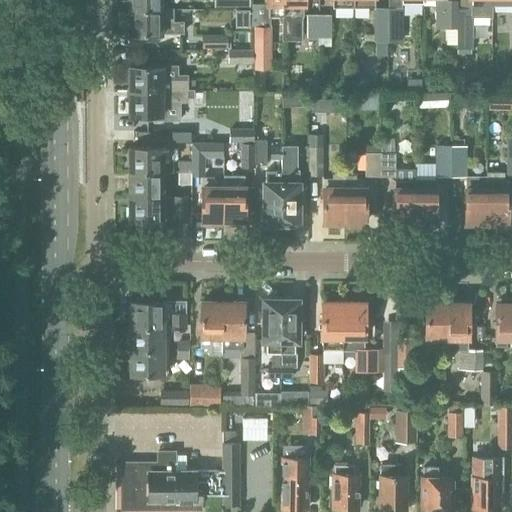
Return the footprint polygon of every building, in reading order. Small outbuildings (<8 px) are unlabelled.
[(128,0),(129,9),(161,9),(160,0),(128,0)] [(214,0),(214,9),(249,9),(248,0),(214,0)] [(285,0),(266,0),(267,5),(268,5),(269,16),(270,16),(281,16),(285,16),(285,0)] [(285,0),(285,16),(281,16),(281,41),(294,42),(294,16),(302,16),(302,4),(304,5),(303,0),(285,0)] [(354,9),(354,0),(331,0),(332,9),(354,9)] [(354,0),(354,9),(373,9),(374,9),(373,0),(354,0)] [(456,29),(456,9),(457,0),(435,0),(435,29),(456,29)] [(472,9),(472,17),(491,17),(492,6),(491,0),(470,0),(471,9),(472,9)] [(161,9),(129,9),(129,34),(161,34),(161,33),(182,33),(182,28),(182,22),(164,23),(164,9),(161,9)] [(387,42),(387,35),(387,9),(374,9),(373,9),(373,42),(387,42)] [(401,9),(387,9),(387,35),(387,42),(401,42),(401,9)] [(456,9),(456,29),(456,49),(472,49),(472,17),(472,9),(471,9),(456,9)] [(318,37),(318,15),(306,15),(306,37),(318,37)] [(331,15),(318,15),(318,37),(330,37),(331,15)] [(270,28),(256,28),(254,28),(255,68),(271,68),(270,28)] [(202,36),(202,48),(226,48),(226,36),(202,36)] [(229,51),(229,63),(252,63),(252,51),(229,51)] [(187,91),(187,81),(187,76),(177,76),(177,66),(164,67),(129,66),(129,91),(187,91)] [(187,102),(187,91),(129,91),(129,116),(146,116),(146,121),(164,120),(164,102),(187,102)] [(488,109),(511,109),(511,92),(488,93),(488,109)] [(433,106),(433,94),(418,94),(418,107),(433,106)] [(229,130),(229,137),(229,142),(254,142),(254,137),(253,130),(229,130)] [(322,135),(308,135),(308,178),(322,178),(322,135)] [(254,142),(254,144),(254,166),(264,166),(264,142),(254,142)] [(205,143),(193,143),(193,167),(205,167),(205,143)] [(254,144),(242,144),(242,168),(254,168),(254,166),(254,144)] [(436,176),(450,176),(450,146),(435,146),(436,176)] [(465,146),(450,146),(450,176),(465,176),(465,146)] [(270,159),(281,159),(281,147),(270,147),(270,159)] [(130,172),(161,173),(173,173),(173,149),(161,149),(161,148),(130,148),(130,172)] [(365,176),(379,176),(379,154),(365,154),(365,176)] [(379,154),(379,176),(393,176),(393,155),(379,154)] [(179,157),(179,162),(179,184),(192,184),(192,157),(179,157)] [(281,224),(281,171),(265,171),(265,184),(264,185),(264,224),(281,224)] [(281,171),(281,224),(297,224),(297,185),(296,184),(296,172),(281,171)] [(161,173),(130,172),(130,197),(161,197),(165,197),(165,183),(162,183),(161,173)] [(486,224),(487,224),(487,229),(505,229),(505,224),(506,224),(507,182),(503,182),(503,172),(486,172),(486,176),(486,224)] [(344,223),(344,175),(332,175),(332,180),(322,180),(322,223),(344,223)] [(344,175),(344,223),(364,224),(364,180),(355,179),(355,175),(344,175)] [(233,187),(222,187),(222,222),(243,222),(243,176),(233,176),(233,187)] [(486,224),(486,176),(471,176),(471,180),(465,180),(465,224),(486,224)] [(202,222),(222,222),(222,187),(217,187),(217,178),(202,178),(202,222)] [(393,224),(414,224),(414,180),(393,181),(393,224)] [(436,180),(414,180),(414,224),(435,224),(436,180)] [(161,197),(130,197),(130,221),(165,221),(165,207),(162,207),(161,197)] [(187,197),(173,197),(174,221),(187,221),(187,197)] [(280,380),(280,367),(280,354),(280,301),(263,301),(263,341),(265,341),(265,354),(271,354),(271,365),(268,365),(268,379),(280,380)] [(280,301),(280,354),(295,354),(294,341),(296,341),(296,301),(280,301)] [(130,327),(162,325),(162,315),(165,315),(165,302),(130,302),(130,327)] [(222,350),(221,302),(200,302),(200,347),(211,348),(210,355),(221,355),(222,350)] [(221,302),(222,350),(242,350),(243,303),(221,302)] [(322,352),(342,352),(343,303),(322,303),(322,352)] [(343,303),(342,352),(355,352),(356,372),(378,373),(377,350),(364,350),(364,306),(364,303),(343,303)] [(446,350),(447,304),(425,304),(425,338),(425,355),(446,355),(446,350)] [(480,351),(467,351),(466,346),(467,304),(447,304),(446,350),(457,351),(457,361),(460,361),(460,371),(480,371),(480,351)] [(511,338),(511,304),(495,304),(495,339),(511,338)] [(175,325),(186,325),(185,316),(184,316),(184,312),(172,312),(171,315),(165,315),(162,315),(162,325),(165,325),(175,325)] [(162,325),(130,327),(130,350),(168,350),(168,340),(165,340),(165,325),(162,325)] [(396,338),(383,338),(384,373),(396,374),(396,338)] [(412,338),(397,338),(398,368),(412,368),(412,338)] [(176,341),(176,350),(188,350),(189,341),(176,341)] [(168,350),(130,350),(130,375),(166,375),(165,361),(168,361),(168,350)] [(188,350),(176,350),(176,359),(188,359),(188,350)] [(324,382),(324,364),(323,357),(322,357),(310,356),(310,382),(324,382)] [(253,359),(241,359),(241,396),(253,396),(253,359)] [(280,367),(280,380),(292,380),(292,368),(280,367)] [(480,405),(495,405),(496,372),(480,372),(480,405)] [(188,382),(188,405),(219,405),(219,384),(208,384),(208,382),(188,382)] [(310,403),(327,404),(327,389),(321,389),(321,386),(310,385),(310,403)] [(159,388),(159,403),(187,403),(187,388),(159,388)] [(254,406),(265,406),(265,392),(254,392),(254,406)] [(511,405),(495,405),(496,448),(511,448),(511,405)] [(356,407),(356,443),(367,443),(367,407),(356,407)] [(394,411),(394,443),(416,443),(416,410),(394,411)] [(462,411),(447,411),(447,435),(462,435),(462,411)] [(319,417),(310,417),(310,433),(319,434),(319,417)] [(221,468),(225,467),(239,467),(239,442),(221,442),(221,468)] [(156,450),(156,463),(120,463),(120,509),(202,510),(202,497),(221,498),(222,506),(239,506),(239,467),(225,467),(221,468),(221,472),(174,471),(174,464),(176,464),(176,451),(156,450)] [(296,508),(306,508),(306,458),(281,458),(281,508),(284,508),(285,511),(294,511),(296,508)] [(472,508),(475,508),(475,511),(486,511),(486,508),(496,508),(497,494),(502,494),(502,459),(476,459),(476,466),(475,466),(475,477),(472,477),(472,508)] [(380,509),(384,509),(385,511),(392,511),(394,509),(405,509),(406,476),(405,474),(404,469),(405,465),(395,465),(395,464),(379,465),(379,475),(380,475),(380,509)] [(333,508),(334,508),(335,510),(346,511),(346,508),(357,508),(358,474),(354,474),(354,465),(333,465),(333,508)] [(421,508),(436,508),(438,511),(448,511),(449,508),(451,508),(451,478),(437,477),(437,466),(423,465),(422,477),(421,478),(421,508)]
